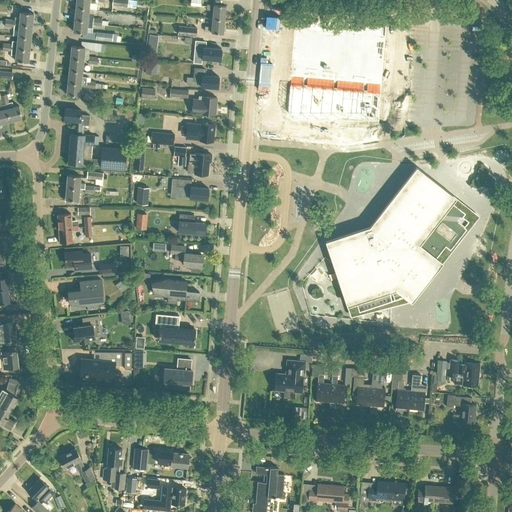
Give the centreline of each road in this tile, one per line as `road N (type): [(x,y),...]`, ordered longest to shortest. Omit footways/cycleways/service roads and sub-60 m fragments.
road 1 (tertiary): [(220,431),(258,0)]
road 2 (unclassified): [(495,455),(220,431)]
road 3 (residential): [(51,416),(37,172),(24,157)]
road 4 (residential): [(313,355),(428,364),(430,345),(497,350)]
road 5 (residential): [(220,431),(51,416)]
road 6 (residential): [(24,157),(40,137),(56,0)]
